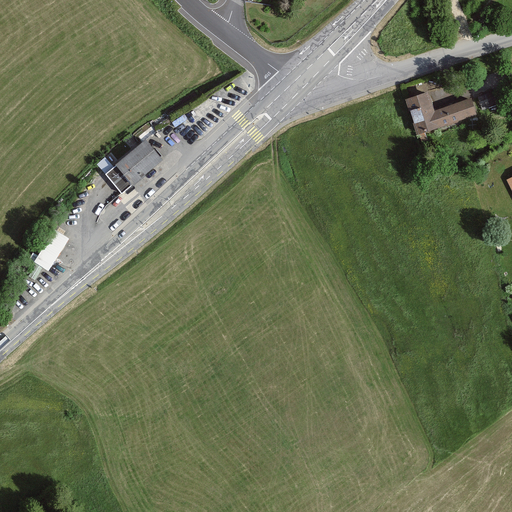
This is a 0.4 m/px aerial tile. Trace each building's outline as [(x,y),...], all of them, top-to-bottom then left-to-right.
[(479,95),(484,108),(500,101),(495,88),(479,95)] [(433,92),(408,101),(421,142),(446,134),(443,127),(480,115),(475,99),(439,111),(433,92)] [(164,162),(148,141),(105,173),(121,195),(164,162)] [(107,155),(99,162),(106,170),(113,164),(107,155)] [(74,240),(58,230),(36,266),(52,276),(74,240)]
